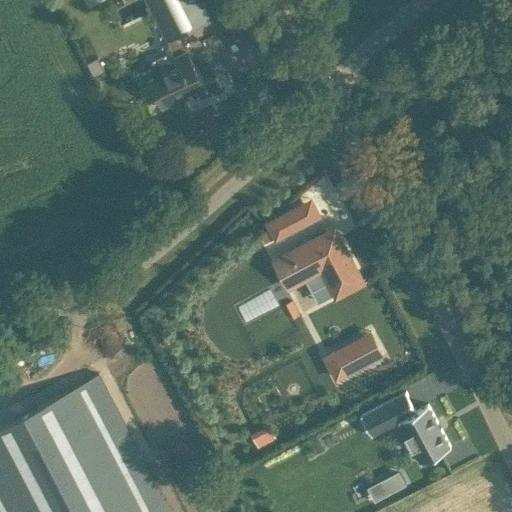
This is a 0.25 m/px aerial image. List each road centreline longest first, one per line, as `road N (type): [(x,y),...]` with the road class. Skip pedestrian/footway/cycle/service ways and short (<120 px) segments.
road 1 (unclassified): [(0,318),(61,309),(129,275),(330,94)]
road 2 (unclassified): [(511,457),(330,94)]
road 3 (unclassified): [(330,94),(426,0)]
